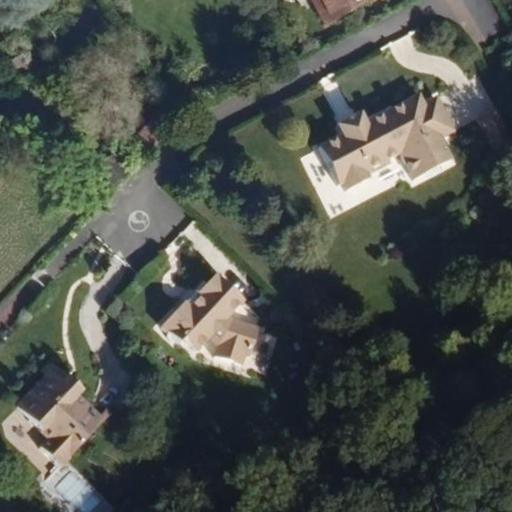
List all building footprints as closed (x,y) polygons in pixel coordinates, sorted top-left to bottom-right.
[(0,0),(0,13),(16,0),(0,0)] [(297,0),(314,31),(372,0),(297,0)] [(434,148),(445,141),(425,108),(406,117),(377,137),(371,125),(350,137),(347,132),(325,144),(328,149),(304,162),(333,209),(361,193),(356,184),(393,163),(408,191),(445,170),(434,148)] [(377,137),(406,117),(401,108),(371,125),(377,137)] [(505,150),(486,118),(468,129),(485,162),(505,150)] [(245,370),(247,342),(220,340),(216,334),(219,326),(231,315),(204,290),(184,309),(187,315),(175,326),(170,322),(148,345),(165,363),(172,358),(183,370),(196,357),(205,365),(203,377),(237,381),(238,369),(245,370)] [(94,439),(76,422),(69,430),(56,416),(56,402),(35,383),(22,396),(28,403),(0,431),(32,461),(24,470),(45,490),(94,439)] [(71,473),(53,491),(73,511),(108,511),(109,511),(71,473)]
